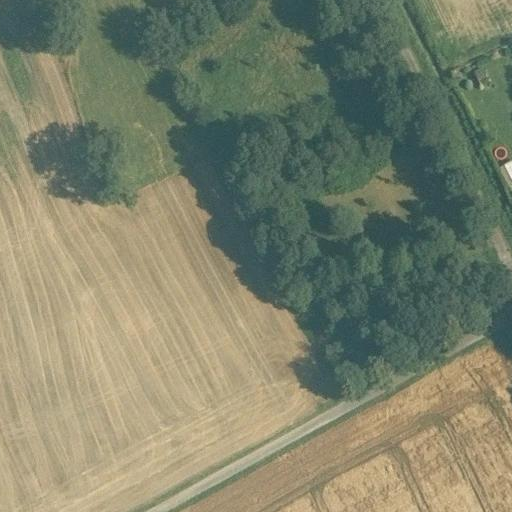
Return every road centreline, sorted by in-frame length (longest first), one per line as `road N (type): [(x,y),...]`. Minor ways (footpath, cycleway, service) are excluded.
road 1 (track): [(511,315),(159,511)]
road 2 (track): [(511,259),(381,0)]
